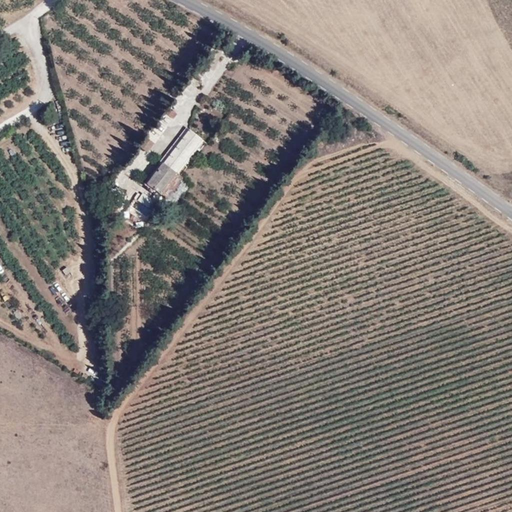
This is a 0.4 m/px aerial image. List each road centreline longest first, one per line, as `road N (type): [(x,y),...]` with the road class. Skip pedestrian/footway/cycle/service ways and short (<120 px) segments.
road 1 (track): [(120,511),(110,443),(119,403),(347,89)]
road 2 (tertiary): [(185,0),(347,89),(511,208)]
